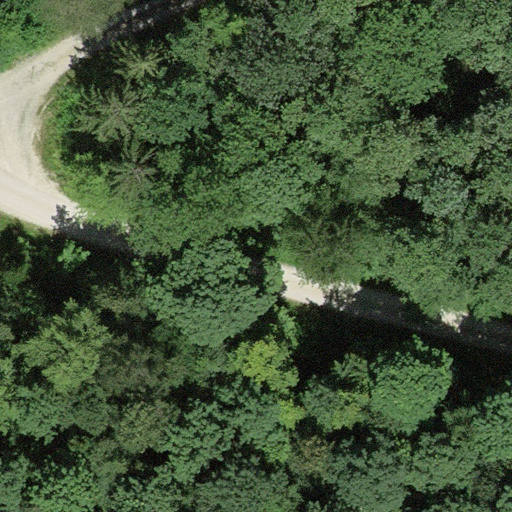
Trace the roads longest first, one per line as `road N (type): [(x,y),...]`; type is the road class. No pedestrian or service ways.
road 1 (track): [(0,177),(92,224),(511,340)]
road 2 (track): [(0,98),(90,37),(189,0)]
